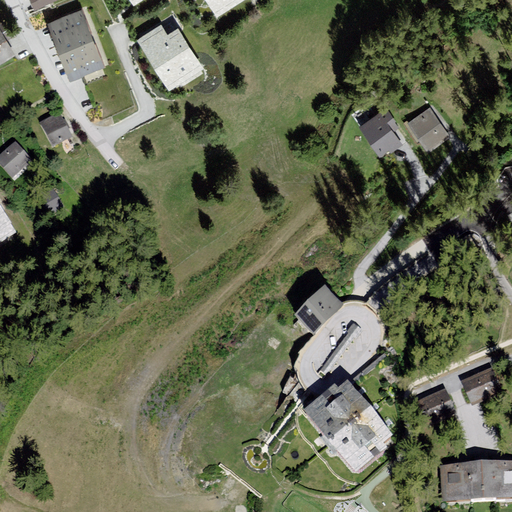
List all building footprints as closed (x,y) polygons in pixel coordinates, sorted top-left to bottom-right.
[(207,0),(213,8),(224,0),(207,0)] [(41,24),(64,81),(101,66),(77,9),(41,24)] [(133,25),(171,72),(197,56),(168,9),(133,25)] [(0,33),(0,64),(20,53),(7,29),(0,33)] [(204,69),(181,81),(196,100),(219,89),(204,69)] [(427,108),(404,124),(424,153),(447,137),(427,108)] [(400,130),(385,109),(357,128),(379,159),(400,145),(393,135),(400,130)] [(55,117),(33,127),(45,154),(68,144),(55,117)] [(15,145),(0,161),(0,163),(16,181),(30,166),(15,145)] [(53,214),(65,203),(52,188),(39,199),(53,214)] [(0,235),(11,229),(0,210),(0,235)] [(308,342),(339,311),(320,291),(289,322),(308,342)] [(485,378),(457,392),(468,413),(495,400),(485,378)] [(390,443),(335,381),(292,419),(347,481),(390,443)] [(455,417),(443,393),(415,406),(426,431),(455,417)] [(511,503),(511,465),(435,469),(437,507),(511,503)]
